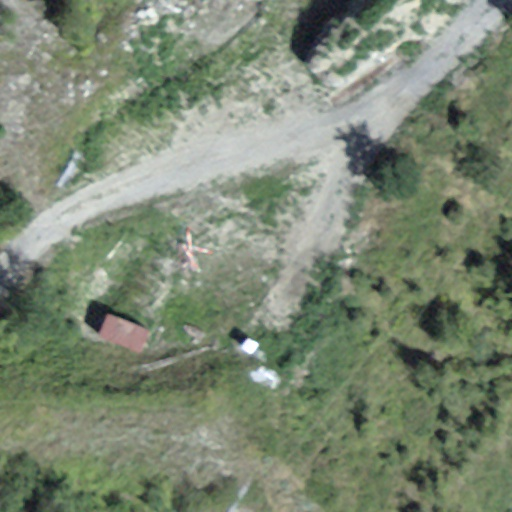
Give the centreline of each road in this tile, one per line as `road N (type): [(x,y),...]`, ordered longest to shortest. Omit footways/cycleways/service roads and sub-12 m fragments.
road 1 (track): [(505,0),(398,95),(352,124),(157,173),(84,202),(0,280)]
road 2 (tertiary): [(511,405),(419,511)]
